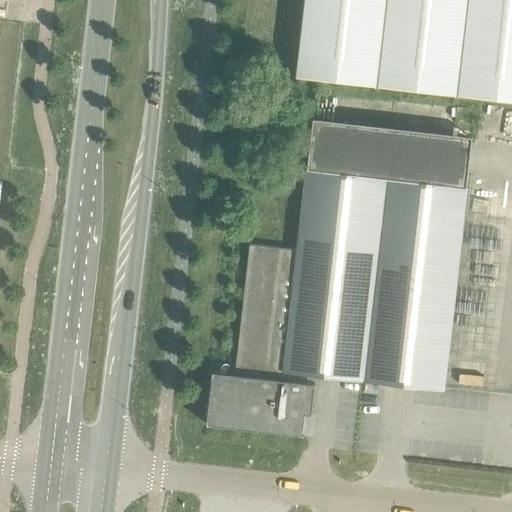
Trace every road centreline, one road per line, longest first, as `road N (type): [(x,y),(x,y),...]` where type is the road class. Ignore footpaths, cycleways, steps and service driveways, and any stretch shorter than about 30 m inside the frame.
road 1 (secondary): [(105,461),(162,0)]
road 2 (secondary): [(107,0),(56,453)]
road 3 (unclassified): [(511,507),(105,461)]
